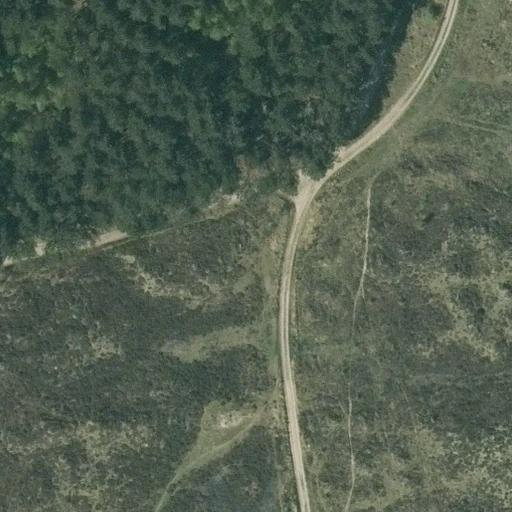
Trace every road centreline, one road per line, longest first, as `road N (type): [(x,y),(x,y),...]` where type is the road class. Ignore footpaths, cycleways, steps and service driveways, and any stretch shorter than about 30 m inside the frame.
road 1 (unknown): [(303,511),(287,405),(281,271),(303,179)]
road 2 (unknown): [(330,159),(372,131),(413,84),(454,0)]
